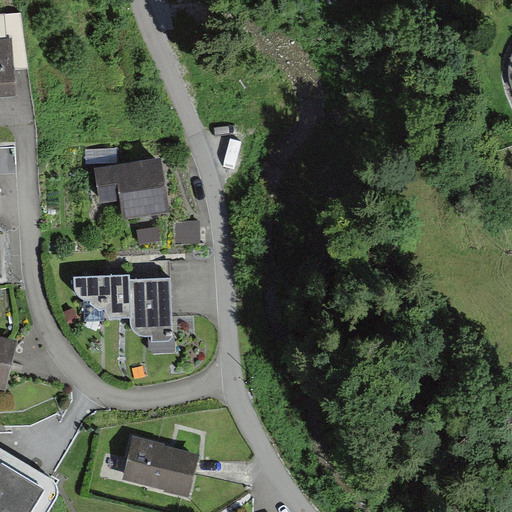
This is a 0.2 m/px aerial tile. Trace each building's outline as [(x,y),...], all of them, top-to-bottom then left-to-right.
[(213,22),(169,39),(199,121),(243,104),(213,22)] [(0,99),(17,99),(13,40),(0,41),(0,99)] [(511,49),(508,53),(502,66),(502,85),(511,112),(511,49)] [(167,215),(157,160),(90,171),(96,204),(117,201),(121,223),(167,215)] [(127,278),(72,281),(74,294),(77,301),(84,304),(90,304),(90,309),(99,314),(106,314),(107,320),(112,323),(129,321),(129,330),(132,336),(142,340),(150,340),(150,345),(173,343),(168,282),(128,283),(127,278)] [(17,340),(0,336),(0,390),(4,391),(17,340)] [(178,424),(174,445),(206,452),(211,430),(178,424)] [(136,443),(127,479),(189,496),(198,460),(136,443)] [(54,484),(0,452),(0,511),(49,511),(58,497),(58,493),(56,487),(54,484)] [(108,453),(105,475),(125,478),(129,456),(108,453)]
